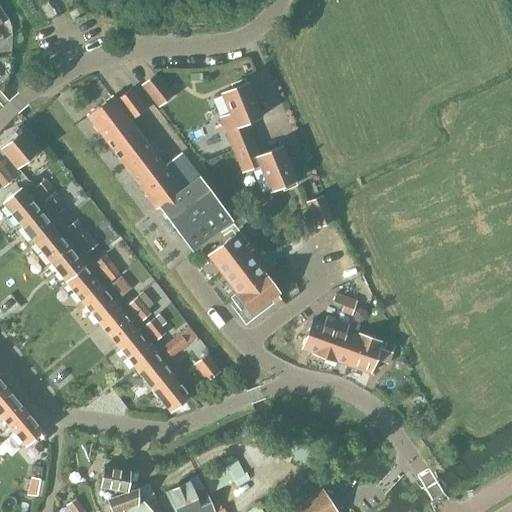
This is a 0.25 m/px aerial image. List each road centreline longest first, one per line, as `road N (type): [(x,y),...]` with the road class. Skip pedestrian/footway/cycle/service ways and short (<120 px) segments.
road 1 (residential): [(0,127),(68,73),(129,51),(236,44),(270,22),(283,0)]
road 2 (residential): [(66,419),(139,432),(178,429),(303,384)]
road 3 (residential): [(449,511),(400,436),(358,400),(303,384)]
road 4 (residential): [(303,384),(242,348),(194,279)]
